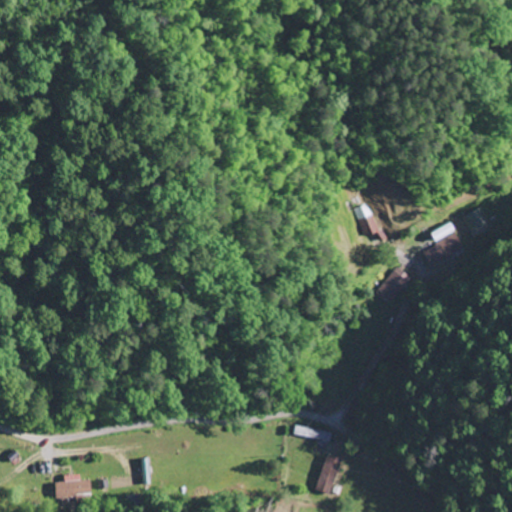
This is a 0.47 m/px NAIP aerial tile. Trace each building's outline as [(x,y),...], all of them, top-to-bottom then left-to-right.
[(465,218),(473,239),(490,232),(482,211),(465,218)] [(425,253),(434,271),(469,253),(454,225),(435,235),(440,245),(425,253)] [(412,280),(400,269),(377,293),(390,305),(412,280)] [(335,436),(300,426),(297,436),(333,445),(335,436)] [(318,491),(333,496),(344,461),(328,456),(318,491)] [(66,478),(67,485),(55,486),(57,503),(66,501),(67,508),(81,506),(80,499),(93,498),(92,482),(82,483),(82,476),(66,478)]
